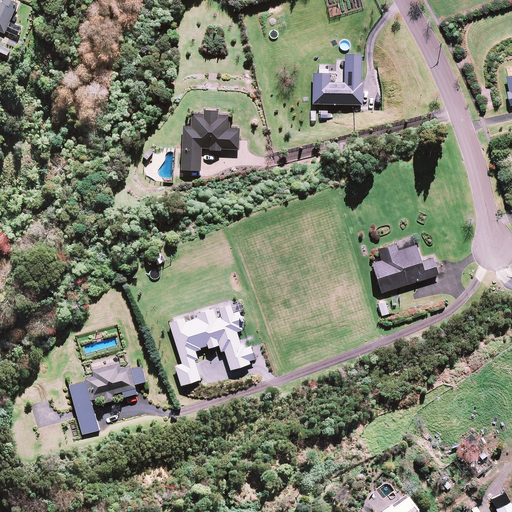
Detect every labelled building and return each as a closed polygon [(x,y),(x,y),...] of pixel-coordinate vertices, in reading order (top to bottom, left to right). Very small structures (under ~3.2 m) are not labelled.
[(4,0),(3,3),(0,1),(0,31),(5,34),(20,0),(4,0)] [(313,72),(312,103),(362,104),(363,82),(361,82),(362,56),(362,54),(345,54),(344,82),(330,82),(330,72),(313,72)] [(221,148),(239,149),(240,127),(230,127),(230,114),(218,114),(219,109),(204,109),(204,113),(192,112),(191,125),(184,125),(182,169),(201,170),(202,147),(210,148),(210,149),(221,150),(221,148)] [(372,262),(381,292),(439,274),(433,257),(422,260),(417,244),(398,249),(396,242),(378,248),(381,259),(372,262)] [(185,315),(169,320),(182,362),(175,365),(181,384),(201,378),(195,359),(198,358),(196,350),(201,349),(200,347),(208,344),(209,347),(219,344),(221,351),(224,350),(231,369),(251,363),(250,360),(255,358),(251,345),(245,347),(244,343),(242,344),(237,331),(243,329),(242,325),(244,325),(240,310),(234,312),(231,303),(219,307),(222,316),(217,317),(214,307),(197,313),(198,317),(186,321),(185,315)] [(389,313),(386,303),(379,305),(382,315),(389,313)] [(94,374),(85,377),(86,380),(91,398),(104,395),(106,401),(114,398),(113,392),(122,390),(124,396),(137,392),(135,383),(146,380),(142,364),(131,368),(130,365),(122,367),(120,360),(92,368),(94,374)] [(91,398),(86,380),(69,384),(83,434),(100,429),(91,398)] [(416,511),(403,495),(379,511),(416,511)] [(511,511),(511,504),(510,500),(496,507),(497,511),(511,511)]
